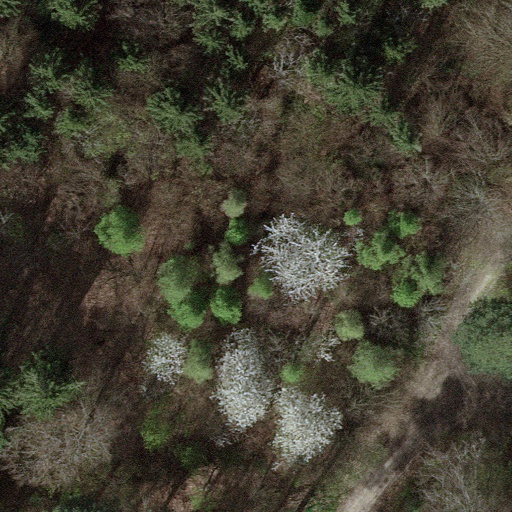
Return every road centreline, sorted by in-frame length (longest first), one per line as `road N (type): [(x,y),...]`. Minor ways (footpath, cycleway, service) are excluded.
road 1 (track): [(437,411),(483,285),(511,248)]
road 2 (track): [(358,511),(437,411)]
